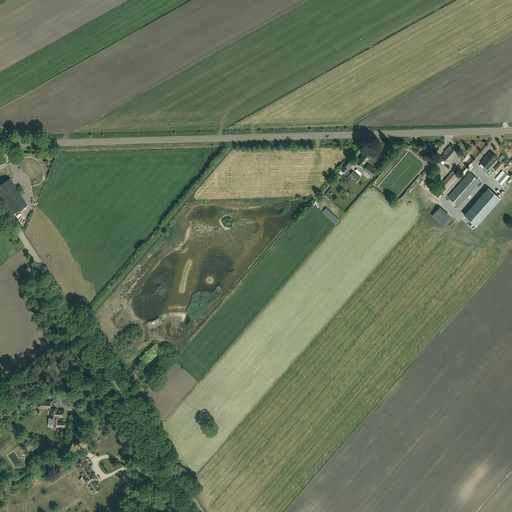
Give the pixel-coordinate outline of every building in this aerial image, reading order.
[(448,163),(457,152),(449,146),(444,152),(445,152),(441,157),(448,163)] [(488,169),(498,158),(490,151),(480,163),(487,168),(488,169)] [(365,152),(356,162),(362,167),(362,166),(365,168),(368,169),(366,171),(371,175),(375,171),(368,164),(366,166),(364,164),(370,157),(365,152)] [(0,157),(0,169),(8,165),(3,156),(0,157)] [(503,165),(500,162),(493,170),(497,173),(499,170),(501,167),(503,165)] [(345,164),(340,170),(346,174),(350,169),(345,164)] [(426,177),(432,170),(428,167),(422,174),(426,177)] [(348,176),(346,179),(350,182),(352,179),(356,183),(360,177),(356,174),(353,171),(348,176)] [(502,185),(509,176),(503,171),(495,179),(502,185)] [(458,206),(480,181),(469,172),(448,197),(458,206)] [(443,192),(447,188),(454,180),(449,176),(442,183),(438,188),(443,192)] [(10,178),(0,184),(0,193),(5,201),(11,211),(13,214),(27,205),(10,178)] [(488,188),(464,215),(476,226),(477,225),(500,198),(497,196),(492,192),(488,188)] [(58,403),(58,395),(53,395),(53,402),(50,402),(41,402),(41,407),(50,407),(50,410),(51,410),(51,418),(49,418),(48,423),(54,424),(54,426),(55,427),(57,427),(58,426),(63,427),(63,423),(56,422),(57,417),(64,417),(64,410),(57,410),(58,403)] [(83,476),(92,470),(92,469),(92,468),(91,466),(90,466),(82,454),(73,459),(83,476)] [(94,493),(101,488),(95,480),(97,478),(92,470),(83,476),(94,493)]
